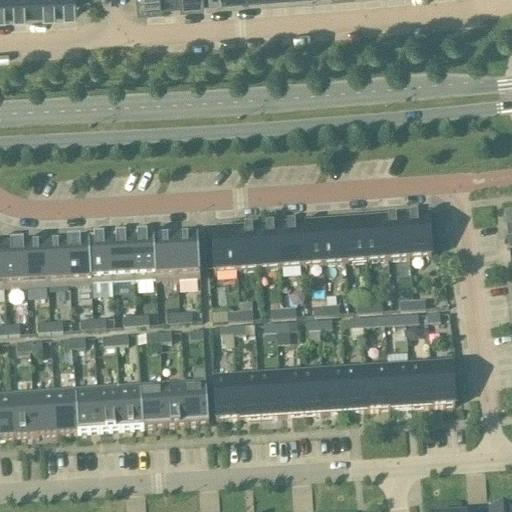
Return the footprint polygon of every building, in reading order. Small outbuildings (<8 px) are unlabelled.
[(15,0),(0,0),(0,12),(16,11),(15,0)] [(37,10),(36,0),(15,0),(16,11),(37,10)] [(56,0),(36,0),(37,10),(57,10),(56,0)] [(77,9),(76,0),(56,0),(57,10),(77,9)] [(407,221),(410,262),(432,260),(429,219),(407,221)] [(385,223),(388,263),(410,262),(407,221),(385,223)] [(364,224),(367,265),(388,263),(385,223),(364,224)] [(364,224),(342,226),(345,266),(367,265),(364,224)] [(321,227),(324,268),(345,266),(342,226),(321,227)] [(324,268),(321,227),(299,229),(302,269),(324,268)] [(278,230),(280,271),(302,269),(299,229),(278,230)] [(256,232),(259,273),(280,271),(278,230),(256,232)] [(234,234),(237,274),(259,273),(256,232),(234,234)] [(215,276),(237,274),(234,234),(212,235),(215,276)] [(198,238),(175,240),(178,284),(200,283),(198,238)] [(155,286),(156,286),(154,241),(154,239),(132,241),(134,285),(155,284),(155,286)] [(178,284),(175,240),(154,241),(156,286),(178,284)] [(134,285),(132,241),(110,242),(113,286),(134,285)] [(113,286),(110,242),(88,243),(88,244),(91,289),(92,289),(92,288),(113,286)] [(67,245),(70,290),(91,289),(88,244),(67,245)] [(70,290),(67,245),(46,247),(48,291),(70,290)] [(48,291),(46,247),(24,248),(26,292),(48,291)] [(24,248),(3,249),(5,294),(26,292),(24,248)] [(425,304),(413,305),(413,313),(425,312),(425,304)] [(401,314),(413,313),(413,305),(400,305),(401,314)] [(370,307),(370,316),(382,315),(382,306),(370,307)] [(358,316),(370,316),(370,307),(357,308),(358,316)] [(339,309),(327,310),(327,318),(339,317),(339,309)] [(327,318),(327,310),(314,311),(315,319),(327,318)] [(296,320),(296,312),(284,313),(284,321),(296,320)] [(284,321),(284,313),(271,314),(272,322),(284,321)] [(252,315),(240,316),(241,324),(253,323),(252,315)] [(179,317),(180,327),(192,326),(192,316),(179,317)] [(228,325),(241,324),(240,316),(228,316),(228,325)] [(179,317),(166,318),(167,328),(180,327),(179,317)] [(440,318),(427,318),(428,327),(440,326),(440,318)] [(149,319),(136,320),(137,330),(149,329),(149,319)] [(418,319),(406,320),(406,328),(418,327),(418,319)] [(136,320),(123,321),(124,331),(137,330),(136,320)] [(406,328),(406,320),(393,321),(394,329),(406,328)] [(106,322),(93,323),(94,333),(106,332),(106,322)] [(363,323),(363,331),(375,330),(375,322),(363,323)] [(94,333),(93,323),(80,324),(81,334),(94,333)] [(351,332),(363,331),(363,323),(350,324),(351,332)] [(62,325),(50,326),(51,336),(63,335),(62,325)] [(308,335),(320,334),(320,325),(307,326),(308,335)] [(332,325),(320,325),(320,334),(332,333),(332,325)] [(51,336),(50,326),(37,327),(38,337),(51,336)] [(289,327),(276,328),(277,336),(289,336),(289,327)] [(7,329),(7,339),(20,338),(19,328),(7,329)] [(264,337),(277,336),(276,328),(264,329),(264,337)] [(245,330),(233,331),(234,339),(246,338),(245,330)] [(221,340),(234,339),(233,331),(221,332),(221,340)] [(191,345),(204,344),(203,334),(190,335),(191,345)] [(159,347),(172,346),(171,336),(159,337),(159,347)] [(159,337),(146,338),(147,348),(159,347),(159,337)] [(116,340),(116,350),(129,349),(128,339),(116,340)] [(116,350),(116,340),(103,341),(104,351),(116,350)] [(73,343),(73,353),(86,352),(85,342),(73,343)] [(60,344),(61,354),(73,353),(73,343),(60,344)] [(42,345),(29,346),(30,356),(43,355),(42,345)] [(17,347),(18,357),(30,356),(29,346),(17,347)] [(453,368),(431,370),(433,410),(456,409),(453,368)] [(409,371),(412,412),(433,410),(431,370),(409,371)] [(409,371),(387,372),(390,413),(412,412),(409,371)] [(366,374),(368,414),(390,413),(387,372),(366,374)] [(368,414),(366,374),(344,375),(347,416),(368,414)] [(323,376),(325,417),(347,416),(344,375),(323,376)] [(325,417),(323,376),(301,378),(304,418),(325,417)] [(301,378),(280,379),(282,420),(304,418),(301,378)] [(258,381),(261,421),(282,420),(280,379),(258,381)] [(258,381),(237,382),(239,423),(261,421),(258,381)] [(216,424),(239,423),(237,382),(214,383),(216,424)] [(187,430),(209,428),(206,383),(184,385),(187,430)] [(184,385),(163,386),(166,431),(187,430),(184,385)] [(163,386),(141,388),(144,433),(166,431),(163,386)] [(141,388),(120,389),(123,434),(144,433),(141,388)] [(98,390),(101,435),(123,434),(120,389),(98,390)] [(98,390),(77,392),(79,437),(101,435),(98,390)] [(77,392),(55,393),(58,438),(79,437),(77,392)] [(55,393),(33,395),(36,440),(58,438),(55,393)] [(33,395),(12,396),(15,441),(36,440),(33,395)] [(0,441),(15,441),(12,396),(0,396),(0,441)]
